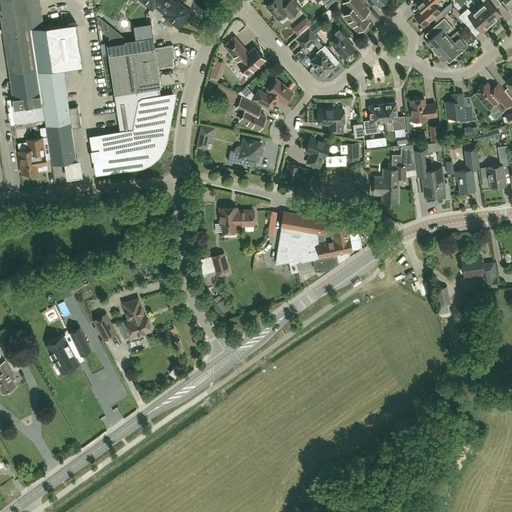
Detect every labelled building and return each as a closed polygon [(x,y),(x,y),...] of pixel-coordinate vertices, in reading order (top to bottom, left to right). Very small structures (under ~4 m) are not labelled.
[(174,3),(170,0),(141,0),(151,8),(154,5),(165,14),(164,15),(177,26),(189,12),(176,1),(174,3)] [(272,0),(266,6),(278,19),(285,13),(289,18),(297,11),(289,1),(284,6),(279,0),(272,0)] [(369,10),(362,2),(360,0),(346,0),(344,2),(350,10),(344,15),(357,30),(368,21),(363,15),(369,10)] [(424,25),(440,11),(434,4),(438,0),(420,0),(416,4),(420,9),(414,14),(424,25)] [(478,7),(491,23),(501,14),(492,4),(497,0),(483,0),(484,2),(478,7)] [(491,23),(478,7),(472,13),(468,8),(459,15),(467,26),(473,21),(481,31),(491,23)] [(0,17),(0,21),(13,108),(8,109),(10,122),(15,121),(16,123),(44,118),(31,29),(30,29),(27,13),(0,17)] [(302,31),(312,23),(307,17),(297,25),(302,31)] [(449,37),(445,32),(452,26),(444,17),(431,28),(434,33),(434,34),(426,42),(434,50),(449,37)] [(324,25),(318,18),(309,26),(315,33),(324,25)] [(74,22),(42,27),(31,29),(44,118),(52,165),(75,161),(70,128),(71,128),(61,68),(81,65),(74,22)] [(330,42),(333,46),(333,48),(336,51),(338,51),(343,58),(345,57),(346,57),(349,54),(350,53),(354,49),(346,39),(350,35),(341,24),(330,34),(334,38),(330,42)] [(316,37),(313,34),(308,28),(296,39),(304,48),(316,37)] [(107,54),(113,94),(156,88),(160,87),(157,68),(154,47),(152,36),(128,40),(115,42),(106,43),(107,54)] [(449,37),(434,50),(441,59),(451,51),(455,56),(467,46),(459,38),(454,42),(449,37)] [(264,59),(253,47),(247,52),(239,43),(229,51),(237,61),(247,74),(264,59)] [(154,47),(157,68),(173,65),(172,56),(173,55),(172,45),(154,47)] [(333,65),(338,61),(324,45),(320,49),(317,52),(318,53),(310,60),(323,76),(323,75),(326,75),(329,73),(329,70),(334,66),(333,65)] [(218,78),(221,70),(213,68),(211,76),(218,78)] [(269,91),(266,94),(258,90),(253,99),(270,108),(276,100),(279,100),(284,104),(287,100),(286,98),(291,92),(285,87),(285,85),(283,84),(281,83),(277,80),(272,85),(271,84),(267,89),(268,90),(268,91),(269,91)] [(489,107),(494,102),(501,109),(511,101),(497,84),(491,88),(486,82),(475,91),(489,107)] [(113,94),(119,132),(91,137),(96,171),(140,164),(144,163),(149,161),(153,158),(157,154),(160,150),(162,145),(164,140),(173,94),(157,96),(156,88),(113,94)] [(236,98),(239,92),(233,89),(230,96),(236,98)] [(472,105),(464,106),(462,92),(451,94),(452,101),(445,102),(447,117),(458,116),(458,121),(477,119),(472,105)] [(259,106),(252,103),(241,97),(235,108),(243,111),(239,119),(258,129),(260,124),(263,122),(264,120),(264,117),(264,116),(256,112),(259,106)] [(412,120),(426,118),(426,116),(437,114),(435,102),(425,104),(424,97),(410,99),(412,120)] [(395,102),(381,104),(383,121),(389,121),(390,123),(392,124),(392,129),(404,128),(403,116),(396,117),(395,102)] [(383,121),(381,104),(368,105),(370,120),(363,121),(364,133),(376,131),(376,126),(377,124),(377,122),(383,121)] [(332,108),(332,106),(326,106),(326,108),(318,108),(317,123),(326,123),(326,122),(327,122),(329,124),(329,125),(328,125),(328,132),(341,132),(342,123),(342,117),(340,117),(340,110),(342,110),(343,108),(332,108)] [(430,125),(430,130),(431,139),(439,138),(438,124),(430,125)] [(205,148),(208,134),(212,135),(213,128),(201,125),(197,146),(205,148)] [(477,126),(470,127),(472,135),(479,134),(477,126)] [(489,131),(490,138),(499,136),(498,129),(489,131)] [(310,152),(306,162),(318,167),(322,157),(323,157),(328,144),(310,137),(305,150),(310,152)] [(367,147),(386,145),(385,137),(366,139),(367,147)] [(37,172),(36,167),(46,165),(42,138),(27,140),(28,150),(18,152),(22,174),(37,172)] [(256,161),(260,144),(260,143),(241,139),(240,145),(236,146),(235,147),(234,149),(233,150),(229,149),(227,161),(245,165),(247,158),(256,161)] [(359,159),(358,142),(346,142),(347,160),(359,159)] [(383,174),(383,176),(375,176),(374,193),(383,194),(383,201),(397,202),(398,177),(406,177),(406,169),(415,168),(413,150),(412,144),(403,145),(403,154),(392,154),(392,163),(396,163),(396,169),(384,168),(383,174)] [(508,163),(507,159),(506,145),(505,145),(499,145),(498,146),(500,164),(502,164),(508,163)] [(381,164),(383,148),(374,147),(372,163),(381,164)] [(424,149),(413,150),(415,168),(416,174),(423,174),(425,194),(444,192),(441,169),(426,171),(425,169),(426,168),(424,149)] [(464,150),(465,160),(466,169),(472,168),(478,167),(477,163),(475,149),(464,150)] [(305,169),(298,167),(298,166),(288,164),(285,176),(295,178),(296,177),(303,178),(305,169)] [(487,186),(505,184),(502,164),(500,164),(485,166),(487,186)] [(475,188),(472,168),(466,169),(455,170),(457,190),(475,188)] [(236,209),(236,206),(219,207),(219,222),(222,222),(222,231),(237,230),(237,224),(236,209)] [(236,209),(237,224),(254,224),(253,209),(236,209)] [(351,249),(357,248),(361,245),(358,229),(348,231),(346,224),(330,227),(330,225),(325,226),(326,217),(283,211),(280,229),(285,230),(285,235),(280,234),(275,262),(299,258),(299,259),(302,260),(313,258),(315,269),(318,270),(329,268),(349,254),(348,251),(351,250),(351,249)] [(211,255),(215,269),(216,272),(228,269),(223,252),(211,255)] [(494,262),(483,263),(482,256),(462,258),(463,266),(462,266),(460,268),(460,269),(460,270),(461,271),(462,272),(464,273),(465,278),(481,276),(483,288),(497,286),(494,262)] [(101,268),(98,259),(84,264),(87,273),(101,268)] [(447,287),(437,289),(441,305),(451,303),(447,287)] [(62,309),(53,293),(26,306),(34,323),(62,309)] [(124,303),(129,318),(126,319),(132,336),(151,329),(150,327),(151,325),(149,320),(147,319),(145,313),(143,314),(138,298),(124,303)] [(223,312),(229,308),(224,299),(218,303),(223,312)] [(105,313),(94,319),(104,339),(116,333),(105,313)] [(78,361),(74,353),(79,351),(79,352),(90,347),(80,326),(69,331),(73,339),(68,341),(64,334),(56,339),(46,344),(56,363),(60,371),(69,366),(78,361)] [(0,387),(2,392),(16,384),(10,375),(12,374),(5,360),(0,362),(0,387)]
